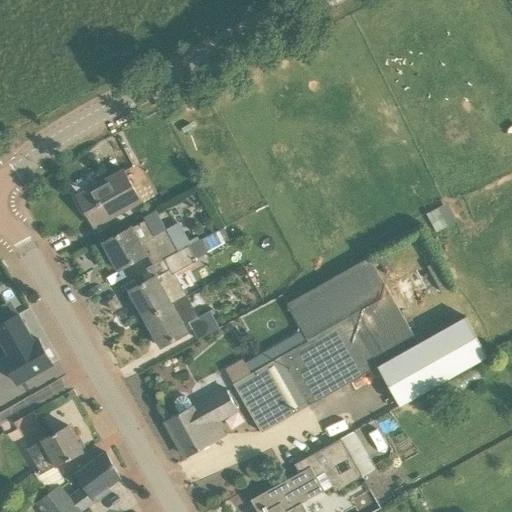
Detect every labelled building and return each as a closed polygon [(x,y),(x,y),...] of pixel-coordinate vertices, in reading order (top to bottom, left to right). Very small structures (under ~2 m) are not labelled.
[(95,227),(142,202),(125,171),(103,183),(104,186),(82,198),(81,196),(79,197),(95,227)] [(434,230),(455,219),(446,201),(425,211),(434,230)] [(154,250),(160,261),(180,250),(168,228),(155,235),(146,220),(104,244),(119,270),(154,250)] [(189,246),(180,250),(160,261),(167,273),(158,277),(131,292),(146,320),(186,297),(187,297),(174,274),(197,261),(189,246)] [(263,289),(280,280),(266,256),(250,264),(263,289)] [(263,431),(379,367),(400,406),(488,357),(466,317),(419,344),(370,257),(288,304),(303,331),(246,364),(251,374),(236,383),(263,431)] [(198,318),(186,297),(146,320),(162,348),(193,330),(199,340),(220,329),(211,311),(198,318)] [(18,384),(32,376),(53,364),(53,363),(39,339),(35,342),(19,314),(1,324),(0,324),(0,337),(10,356),(5,359),(18,384)] [(226,434),(218,420),(238,409),(226,388),(192,407),(188,400),(181,398),(176,401),(174,408),(178,415),(167,421),(187,456),(226,434)] [(6,511),(23,511),(38,501),(60,485),(65,482),(57,467),(84,452),(70,426),(28,449),(42,475),(39,477),(36,473),(19,485),(24,492),(8,503),(10,506),(5,510),(6,511)] [(353,433),(313,455),(295,465),(300,473),(257,496),(264,508),(256,511),(307,511),(302,503),(325,490),(318,478),(324,475),(330,487),(332,486),(336,494),(375,474),(353,433)] [(61,488),(60,485),(38,501),(45,511),(81,511),(80,511),(95,500),(96,500),(111,489),(108,485),(117,480),(117,479),(120,477),(107,452),(76,476),(85,487),(70,498),(60,488),(61,488)]
